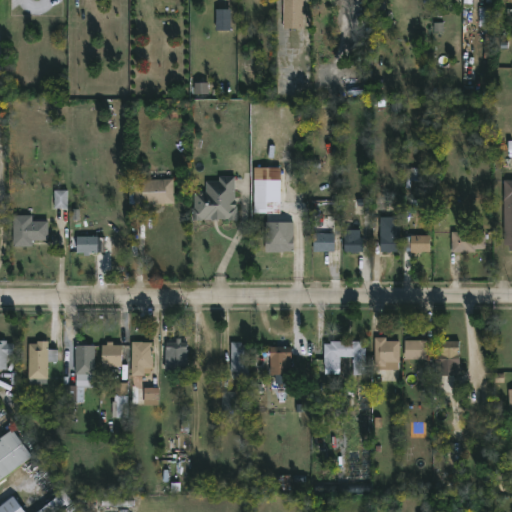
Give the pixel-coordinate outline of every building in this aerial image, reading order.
[(303,0),(303,29),(283,29),(283,0),(303,0)] [(234,190),(234,199),(236,199),(236,206),(237,206),(237,221),(218,219),(218,221),(193,221),(194,193),(198,192),(199,190),(206,192),(206,181),(218,181),(219,177),(235,177),(234,190)] [(161,204),(129,205),(129,183),(135,183),(135,180),(173,179),(175,204),(161,204)] [(511,181),(503,182),(504,248),(511,247),(511,181)] [(33,216),(33,222),(49,222),(49,241),(33,241),(33,247),(13,247),(14,216),(33,216)] [(401,251),(381,251),(381,217),(401,217),(401,251)] [(322,225),(322,234),(336,234),(336,252),(314,252),(314,236),(312,236),(312,225),(322,225)] [(276,236),(294,236),(294,253),(265,252),(266,226),(276,226),(276,236)] [(361,234),(361,238),(364,238),(364,252),(345,252),(344,230),(361,230),(361,234)] [(460,252),(452,252),(452,232),(485,232),(485,249),(475,249),(475,252),(460,252)] [(97,237),(112,237),(112,252),(97,252),(97,254),(75,254),(76,236),(97,237)] [(432,236),(432,253),(404,251),(404,237),(432,236)] [(387,336),(387,339),(401,340),(400,369),(377,369),(377,366),(375,366),(375,336),(387,336)] [(144,337),(144,341),(152,341),(153,367),(144,367),(144,375),(131,375),(131,337),(144,337)] [(181,337),(181,341),(188,341),(188,371),(166,371),(167,341),(176,341),(176,337),(181,337)] [(0,339),(7,339),(7,342),(15,342),(14,354),(7,354),(7,369),(0,368),(0,339)] [(430,359),(406,359),(406,339),(430,339),(430,359)] [(49,349),(58,349),(58,362),(49,361),(49,378),(29,378),(29,342),(37,342),(37,340),(49,340),(49,349)] [(85,340),(85,344),(96,344),(96,374),(76,374),(77,344),(80,344),(80,340),(85,340)] [(362,340),(362,346),(366,346),(367,374),(354,374),(354,355),(341,356),(341,368),(325,368),(325,342),(332,342),(331,340),(362,340)] [(445,363),(436,363),(436,347),(441,347),(441,340),(460,340),(460,364),(445,363)] [(114,341),(114,344),(123,344),(123,363),(103,363),(102,344),(107,344),(107,341),(114,341)] [(243,341),(243,344),(249,344),(250,375),(237,375),(237,370),(232,370),(232,341),(243,341)] [(291,368),(291,373),(270,373),(271,346),(292,346),(291,368)] [(128,382),(129,418),(118,418),(117,396),(115,396),(115,382),(128,382)] [(76,384),(83,385),(83,402),(63,402),(64,384),(76,384)] [(160,404),(137,404),(137,386),(160,387),(160,404)] [(28,460),(0,480),(0,440),(1,440),(0,439),(0,437),(13,428),(33,456),(28,460)] [(26,511),(0,511),(0,506),(14,495),(26,511)]
